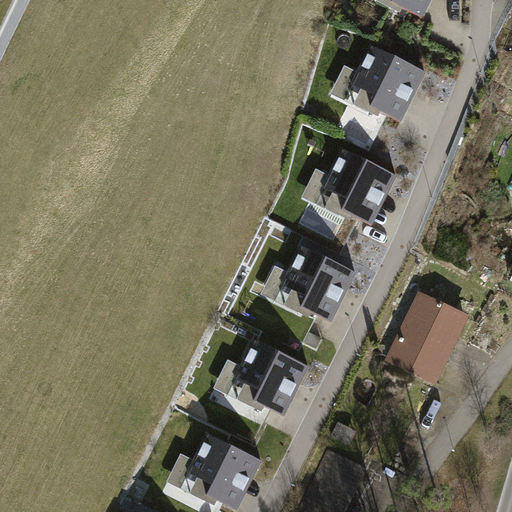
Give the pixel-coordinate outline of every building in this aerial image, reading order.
[(430,0),(397,0),(396,3),(423,16),(430,0)] [(423,74),(370,48),(358,72),(346,67),(341,76),(379,95),(374,107),(400,120),(423,74)] [(394,177),(341,151),(329,175),(317,170),(312,179),(350,198),(345,210),(371,223),(394,177)] [(353,274),(300,248),(288,272),(276,266),(272,276),(310,295),(304,306),(331,319),(353,274)] [(429,296),(421,292),(385,363),(434,388),(470,317),(446,304),(454,288),(437,279),(429,296)] [(306,368),(253,341),(241,366),(230,360),(225,370),(263,389),(257,400),(284,413),(306,368)] [(358,431),(338,422),(332,436),(351,445),(358,431)] [(259,462),(206,435),(194,460),(182,454),(177,464),(215,483),(210,494),(236,507),(259,462)] [(329,453),(304,507),(315,511),(342,511),(363,469),(329,453)]
